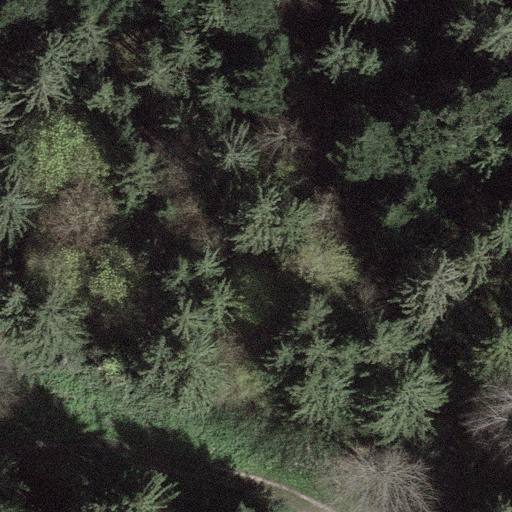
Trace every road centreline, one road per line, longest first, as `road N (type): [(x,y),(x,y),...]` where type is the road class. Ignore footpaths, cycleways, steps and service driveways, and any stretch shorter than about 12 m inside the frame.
road 1 (track): [(479,511),(466,409),(390,325),(321,199),(296,43),(300,0)]
road 2 (track): [(314,511),(201,472),(87,459),(0,461)]
